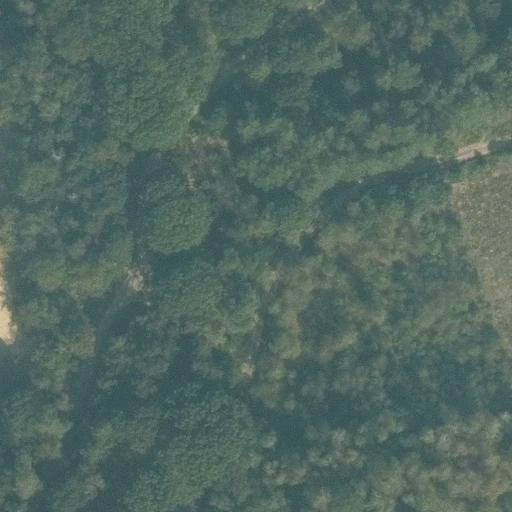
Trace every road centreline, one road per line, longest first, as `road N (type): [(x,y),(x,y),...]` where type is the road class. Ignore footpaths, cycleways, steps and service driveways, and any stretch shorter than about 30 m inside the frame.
road 1 (track): [(493,142),(324,202),(250,308),(219,447),(174,511)]
road 2 (track): [(162,403),(87,0)]
road 3 (track): [(121,179),(313,0)]
road 4 (track): [(34,511),(85,389),(141,290)]
